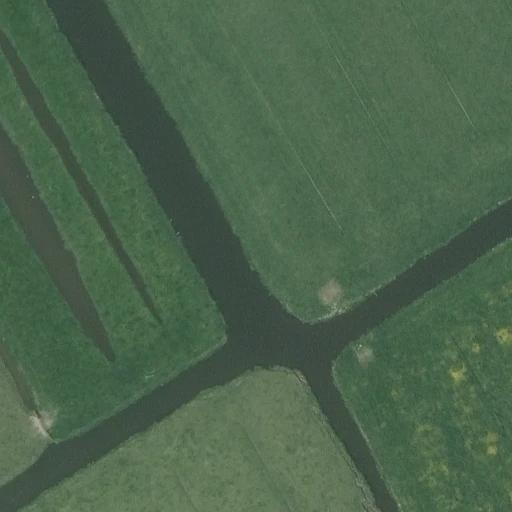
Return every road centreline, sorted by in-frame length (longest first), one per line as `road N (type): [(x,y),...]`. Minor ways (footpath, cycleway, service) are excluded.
road 1 (track): [(362,351),(336,290),(511,175)]
road 2 (track): [(362,351),(383,433),(421,511)]
